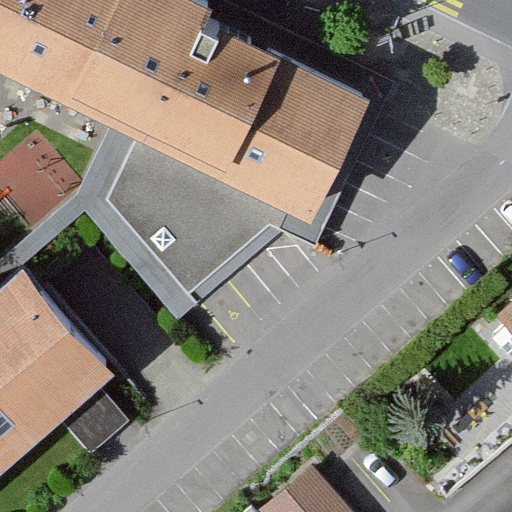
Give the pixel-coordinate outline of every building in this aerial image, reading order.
[(337,215),(404,78),(242,0),(0,0),(0,50),(115,107),(149,124),(337,215)] [(149,124),(112,198),(209,313),(298,233),(319,246),(337,215),(149,124)] [(0,445),(93,367),(0,258),(0,445)] [(511,287),(498,300),(511,316),(511,287)] [(66,410),(93,434),(121,403),(94,379),(66,410)] [(272,511),(370,511),(312,448),(259,497),(272,511)] [(269,511),(256,493),(229,511),(269,511)]
